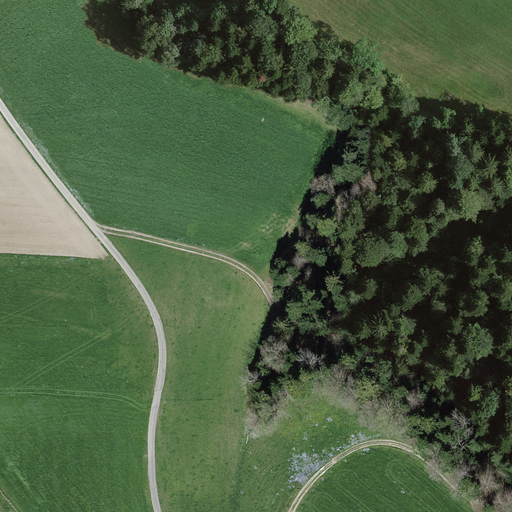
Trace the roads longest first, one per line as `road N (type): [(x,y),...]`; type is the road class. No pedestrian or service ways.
road 1 (track): [(95,228),(224,259),(259,279),(283,319),(358,327),(511,400)]
road 2 (unclassified): [(159,511),(149,445),(160,360),(147,301),(0,101)]
road 3 (track): [(289,511),(319,473),(372,442),(408,445),(477,495),(511,484)]
